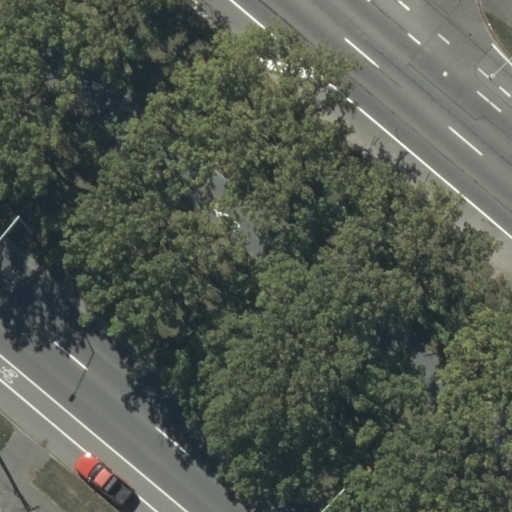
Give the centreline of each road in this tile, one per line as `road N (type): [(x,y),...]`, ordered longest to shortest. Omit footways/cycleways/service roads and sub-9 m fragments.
road 1 (secondary): [(252,511),(0,296)]
road 2 (secondary): [(296,0),(497,170)]
road 3 (residential): [(441,0),(497,170)]
